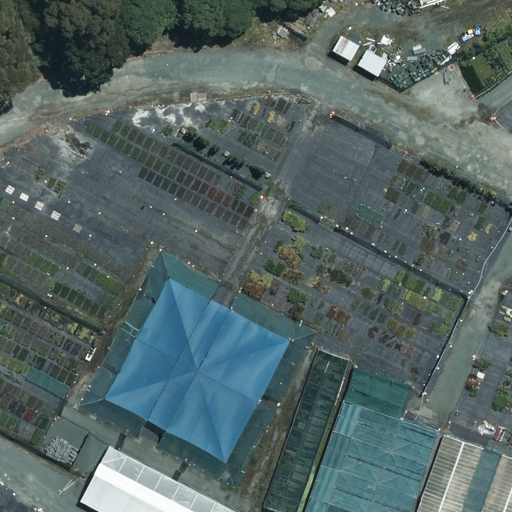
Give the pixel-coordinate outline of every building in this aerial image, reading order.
[(102,396),(223,461),(289,338),(166,274),(102,396)] [(317,348),(263,504),(287,511),(295,511),(348,359),(317,348)] [(302,511),(410,511),(438,431),(399,418),(342,398),(302,511)] [(442,433),(415,511),(511,511),(511,457),(446,435),(442,433)] [(239,511),(107,444),(79,499),(103,511),(239,511)]
